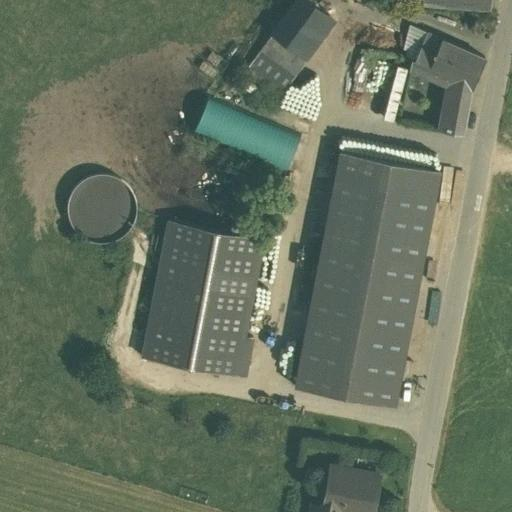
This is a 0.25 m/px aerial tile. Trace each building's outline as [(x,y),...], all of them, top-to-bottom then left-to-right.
[(333,21),(303,0),(293,0),(246,65),(282,91),(333,21)] [(446,0),(446,6),(489,10),(490,0),(446,0)] [(428,31),(409,24),(402,53),(415,59),(428,31)] [(449,80),(472,90),(487,57),(428,31),(415,59),(413,65),(449,80)] [(472,90),(449,80),(440,131),(464,133),(472,90)] [(287,166),(301,134),(257,115),(256,117),(208,97),(195,128),(287,166)] [(439,169),(341,150),(296,385),(394,404),(439,169)] [(133,219),(136,206),(133,193),(126,182),(114,175),(101,173),(88,175),(77,183),(70,194),(68,207),(70,220),(78,231),(89,238),(102,241),(115,238),(126,231),(133,219)] [(263,237),(169,219),(142,356),(245,375),(252,336),(244,335),(263,237)] [(371,511),(378,475),(337,467),(333,487),(327,486),(324,506),(323,507),(343,511),(347,511),(371,511)]
